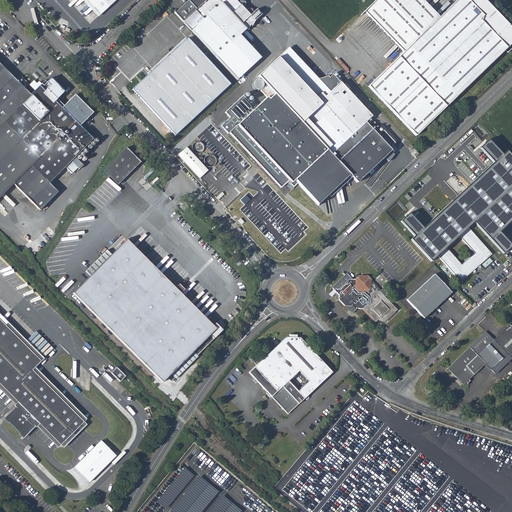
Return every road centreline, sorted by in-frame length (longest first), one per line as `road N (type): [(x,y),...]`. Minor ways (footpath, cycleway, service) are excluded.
road 1 (tertiary): [(329,253),(511,75)]
road 2 (tertiary): [(79,65),(251,252)]
road 3 (tertiary): [(126,511),(189,407),(248,332)]
road 4 (unknown): [(212,209),(283,144),(281,118),(248,83),(269,57)]
road 5 (unclassified): [(393,395),(511,279)]
road 6 (unknown): [(511,264),(437,183),(408,206)]
road 7 (unknown): [(152,210),(236,310)]
road 8 (unclassified): [(511,437),(393,395)]
